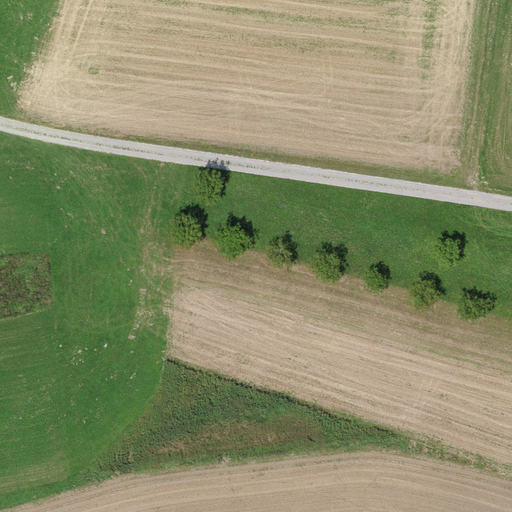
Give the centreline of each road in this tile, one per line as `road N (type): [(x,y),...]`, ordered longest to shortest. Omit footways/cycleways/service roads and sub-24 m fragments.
road 1 (track): [(0,124),(511,204)]
road 2 (track): [(472,198),(498,0)]
